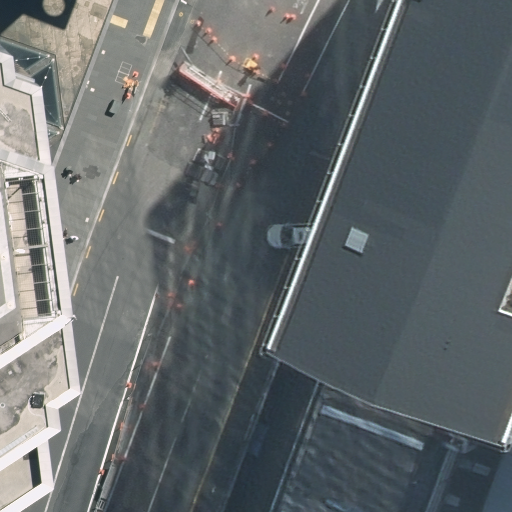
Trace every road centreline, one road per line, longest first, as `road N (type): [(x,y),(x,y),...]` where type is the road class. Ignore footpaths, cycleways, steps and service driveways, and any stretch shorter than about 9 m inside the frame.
road 1 (tertiary): [(356,0),(167,511)]
road 2 (tertiary): [(34,511),(216,0)]
